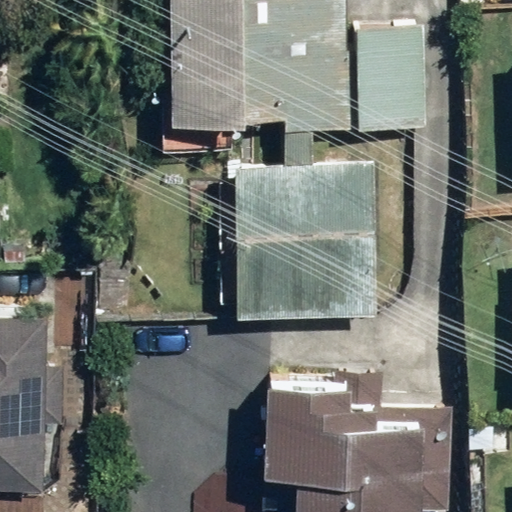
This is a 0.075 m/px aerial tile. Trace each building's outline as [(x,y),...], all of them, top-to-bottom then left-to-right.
[(176,0),(169,89),(359,103),(425,108),(432,12),(366,7),(366,0),(176,0)] [(511,34),(502,35),(498,162),(511,162),(511,34)] [(388,154),(250,146),(240,292),(379,301),(388,154)] [(511,230),(504,230),(500,375),(511,375),(511,230)] [(0,470),(52,473),(61,288),(0,284),(0,470)] [(365,375),(238,373),(236,476),(308,477),(308,494),(262,493),(261,511),(399,511),(440,511),(442,511),(444,406),(365,405),(365,375)]
